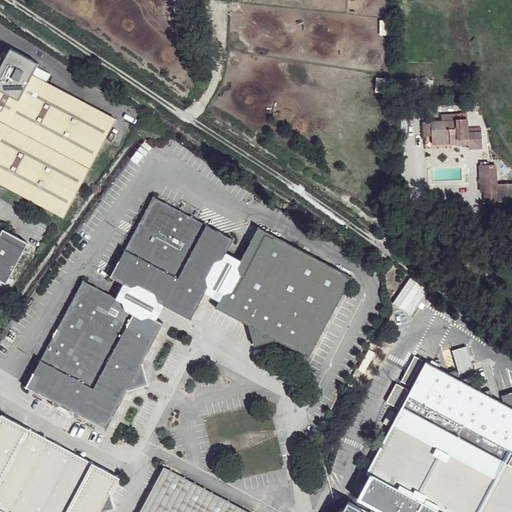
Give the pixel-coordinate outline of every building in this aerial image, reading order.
[(0,181),(64,215),(116,116),(37,75),(41,58),(16,44),(3,55),(0,53),(0,181)] [(466,116),(442,116),(423,115),(425,149),(470,147),(470,150),(483,151),(481,125),(466,125),(466,116)] [(480,161),(480,167),(480,193),(483,193),(484,203),(511,204),(511,185),(498,185),(497,166),(490,167),(490,161),(480,161)] [(311,351),(352,270),(303,245),(261,224),(243,254),(230,247),(234,233),(154,192),(112,272),(124,280),(117,296),(84,280),(28,385),(109,425),(130,387),(149,381),(142,360),(162,321),(157,317),(164,303),(190,315),(205,290),(217,295),(214,302),(311,351)] [(15,232),(4,226),(0,233),(0,276),(5,279),(27,238),(15,232)] [(428,290),(410,279),(393,304),(410,315),(428,290)] [(453,351),(460,376),(474,372),(467,347),(453,351)] [(460,376),(424,357),(422,360),(413,377),(408,386),(406,389),(405,392),(407,394),(402,402),(400,401),(396,408),(394,412),(390,420),(391,421),(388,427),(372,456),(365,471),(368,472),(364,476),(356,494),(386,511),(388,511),(511,511),(511,404),(502,399),(460,376)] [(408,386),(422,360),(415,357),(401,382),(408,386)] [(396,408),(406,389),(396,384),(386,402),(396,408)] [(511,392),(501,396),(502,399),(511,404),(511,392)] [(390,420),(394,412),(390,410),(382,424),(388,427),(391,421),(390,420)] [(100,511),(120,474),(2,411),(0,414),(0,511),(100,511)] [(251,511),(163,465),(138,511),(251,511)] [(359,511),(362,508),(348,500),(341,511),(359,511)]
